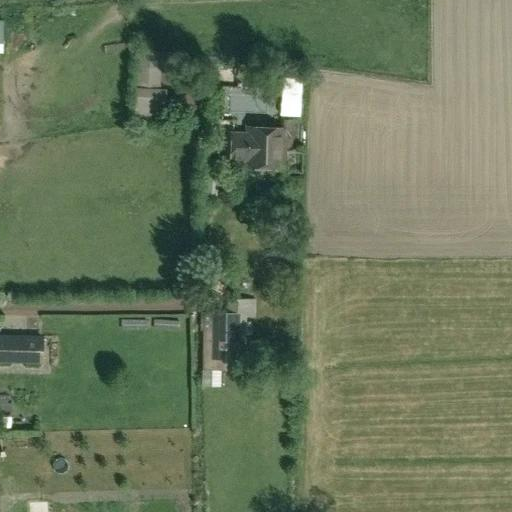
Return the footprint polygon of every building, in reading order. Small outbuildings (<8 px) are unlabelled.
[(137,66),(134,114),(159,115),(160,107),(166,108),(167,89),(159,88),(160,67),(137,66)] [(232,163),(246,163),(246,170),(285,172),(286,153),(294,154),(295,123),(280,122),(280,131),(247,129),(247,137),(233,136),(232,163)] [(219,201),(221,158),(204,157),(203,166),(206,166),(204,200),(219,201)] [(240,316),(204,316),(204,371),(239,371),(240,316)] [(44,336),(0,334),(0,362),(43,364),(44,336)]
